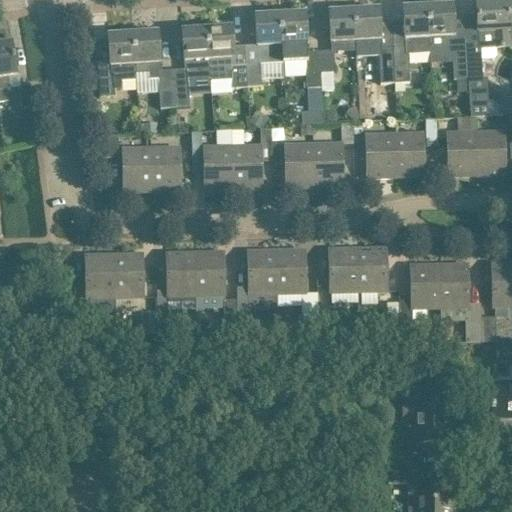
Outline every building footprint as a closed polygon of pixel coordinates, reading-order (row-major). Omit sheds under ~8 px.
[(467,48),(469,82),(470,108),(471,120),(509,118),(511,117),(511,101),(505,101),(505,103),(488,104),(487,81),(483,81),(481,62),(493,62),(496,59),(495,49),(509,49),(509,34),(508,6),(476,7),(478,47),(467,48)] [(453,49),(453,39),(454,39),(452,9),(428,10),(430,56),(431,66),(452,65),(453,71),(454,83),(469,82),(467,48),(453,49)] [(395,86),(409,85),(408,57),(430,56),(428,10),(402,11),(405,50),(393,50),(395,86)] [(356,44),(380,43),(379,13),(354,14),(356,44)] [(356,44),(354,14),(328,15),(331,54),(331,55),(333,55),(343,54),(343,45),(356,44)] [(307,55),(305,17),(280,18),(282,67),(305,66),(306,92),(321,91),(320,76),(319,54),(307,55)] [(282,67),(280,18),(255,19),(256,48),(244,49),(245,68),(246,90),(261,89),(260,69),(282,67)] [(233,50),(231,31),(206,32),(210,84),(232,83),(233,91),(246,90),(245,68),(244,49),(233,50)] [(210,84),(206,32),(181,34),(184,64),(185,64),(185,73),(172,74),(173,95),(174,111),(190,110),(189,86),(210,84)] [(162,74),(161,66),(160,66),(158,36),(133,37),(135,67),(136,77),(149,76),(149,83),(158,82),(160,112),(174,111),(173,95),(172,74),(162,74)] [(98,74),(91,75),(92,92),(99,91),(100,100),(115,99),(115,92),(122,92),(121,84),(136,83),(136,77),(135,67),(133,37),(108,39),(109,63),(97,64),(98,74)] [(0,104),(9,103),(7,92),(11,91),(9,80),(17,78),(12,46),(0,47),(0,104)] [(395,86),(393,50),(379,51),(381,87),(395,86)] [(331,54),(319,54),(320,76),(333,75),(334,76),(333,55),(331,55),(331,54)] [(22,111),(33,109),(30,88),(18,89),(22,111)] [(140,126),(140,139),(155,138),(155,125),(140,126)] [(314,129),(301,129),(301,138),(314,138),(314,129)] [(261,147),(272,146),(272,132),(261,133),(261,147)] [(203,136),(194,136),(194,161),(204,161),(203,151),(203,136)] [(474,136),(447,137),(448,174),(475,174),(474,143),(474,136)] [(422,137),(395,138),(395,144),(396,175),(424,175),(422,137)] [(434,137),(426,137),(426,145),(427,153),(435,153),(434,137)] [(106,161),(118,161),(118,139),(106,140),(106,161)] [(504,142),(474,143),(475,174),(475,179),(505,179),(504,142)] [(395,144),(366,145),(367,182),(396,181),(396,175),(395,144)] [(341,147),(314,148),(315,186),(343,185),(342,165),(341,147)] [(261,149),(233,150),(233,157),(234,187),(262,187),(261,167),(261,149)] [(179,151),(152,152),(152,159),(152,189),(180,189),(180,169),(179,151)] [(314,155),(285,155),(286,192),(315,191),(315,186),(314,155)] [(233,157),(204,157),(205,194),(234,193),(234,187),(233,157)] [(152,159),(122,159),(123,196),(153,195),(152,189),(152,159)] [(358,252),(329,253),(330,292),(359,291),(358,258),(358,252)] [(277,254),(247,255),(248,275),(248,300),(277,299),(277,260),(277,254)] [(167,302),(197,301),(196,262),(195,256),(166,257),(167,293),(167,302)] [(386,257),(358,258),(359,291),(359,298),(360,309),(379,309),(378,297),(386,297),(386,257)] [(115,303),(114,264),(114,258),(85,259),(86,304),(86,312),(115,312),(115,303)] [(305,260),(277,260),(277,299),(277,306),(302,305),(306,305),(305,260)] [(224,303),(224,301),(223,262),(196,262),(197,301),(197,312),(224,311),(224,303)] [(115,303),(143,302),(142,263),(114,264),(115,303)] [(439,268),(410,269),(411,308),(440,307),(439,274),(439,268)] [(511,272),(491,273),(492,293),(492,312),(494,312),(505,312),(511,311),(511,272)] [(467,274),(439,274),(440,307),(440,313),(441,326),(465,325),(466,346),(481,345),(481,343),(482,343),(482,334),(481,334),(481,320),(480,308),(468,308),(468,302),(468,294),(467,274)] [(167,293),(156,293),(157,315),(168,315),(167,305),(167,302),(167,293)] [(237,313),(237,303),(224,303),(224,311),(224,328),(236,328),(237,313)] [(251,314),(237,313),(236,328),(236,338),(251,338),(251,314)] [(168,315),(157,315),(158,335),(168,335),(168,315)] [(411,315),(400,315),(400,336),(411,336),(411,321),(411,315)] [(495,320),(481,320),(481,334),(482,334),(482,343),(481,343),(481,345),(496,345),(495,320)] [(317,321),(302,322),(303,337),(318,337),(317,321)] [(344,323),(319,323),(319,341),(345,341),(344,323)] [(217,330),(201,330),(201,339),(217,339),(217,330)] [(511,384),(494,384),(493,405),(491,405),(491,412),(493,412),(493,420),(511,420),(511,384)] [(449,445),(449,405),(416,405),(416,407),(405,407),(405,420),(415,420),(416,445),(449,445)] [(413,469),(413,455),(393,454),(393,468),(413,469)] [(413,486),(413,469),(393,468),(393,486),(413,486)] [(449,511),(449,487),(434,487),(433,486),(417,486),(417,488),(409,487),(408,511),(449,511)]
